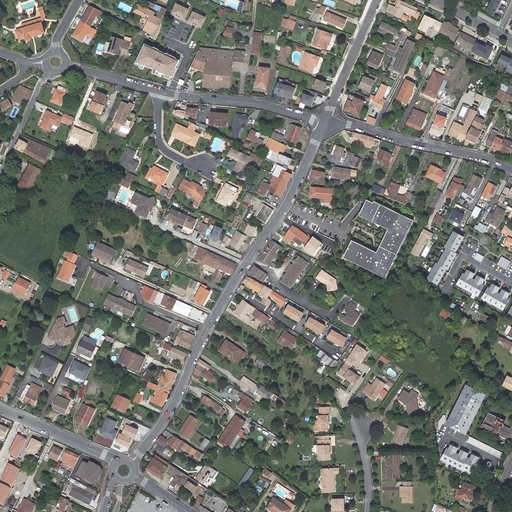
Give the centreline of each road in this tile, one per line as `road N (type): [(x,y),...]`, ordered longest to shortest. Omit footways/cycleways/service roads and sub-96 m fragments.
road 1 (residential): [(131,460),(169,410),(252,258)]
road 2 (residential): [(324,122),(511,170)]
road 3 (residential): [(162,90),(324,122)]
road 4 (residential): [(324,122),(377,0)]
road 5 (residential): [(0,409),(116,461)]
road 6 (unknown): [(233,289),(337,355)]
